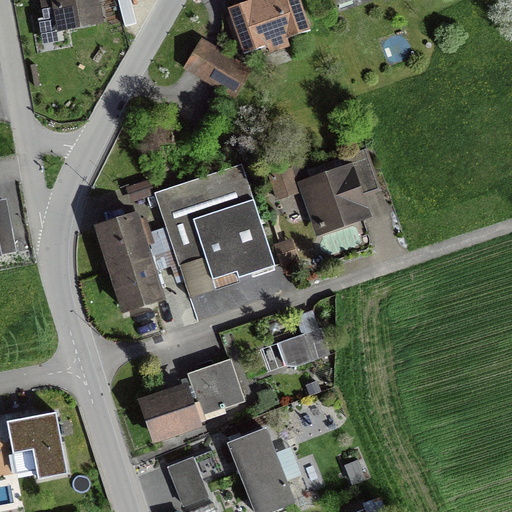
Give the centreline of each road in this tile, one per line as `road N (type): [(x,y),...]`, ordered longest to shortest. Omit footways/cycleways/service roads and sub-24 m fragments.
road 1 (residential): [(135,511),(84,368),(57,227)]
road 2 (unclassified): [(84,153),(171,0)]
road 3 (residential): [(26,134),(2,0)]
